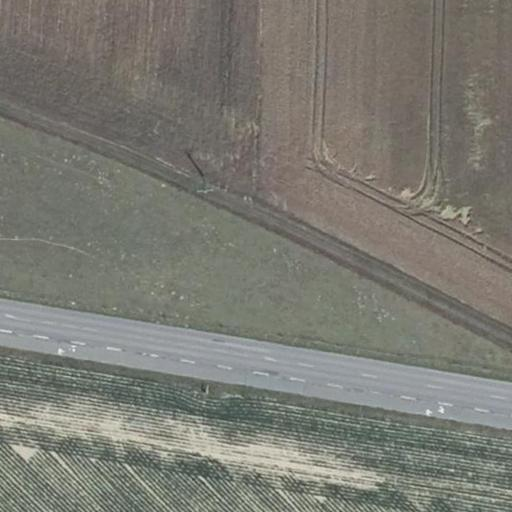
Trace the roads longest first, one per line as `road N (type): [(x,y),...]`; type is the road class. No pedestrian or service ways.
road 1 (track): [(0,110),(511,340)]
road 2 (secondary): [(511,400),(0,317)]
